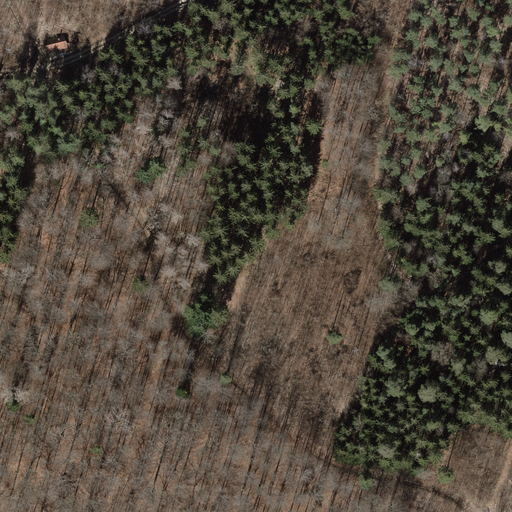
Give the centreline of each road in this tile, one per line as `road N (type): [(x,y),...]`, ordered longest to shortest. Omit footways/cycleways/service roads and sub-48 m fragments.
road 1 (track): [(474,511),(449,491),(355,469),(302,442),(216,358),(176,306),(143,218),(46,68),(13,0)]
road 2 (track): [(511,241),(485,253),(451,286),(433,289),(411,284),(387,251),(377,175),(383,104),(421,0)]
road 3 (track): [(190,0),(73,58),(0,71)]
